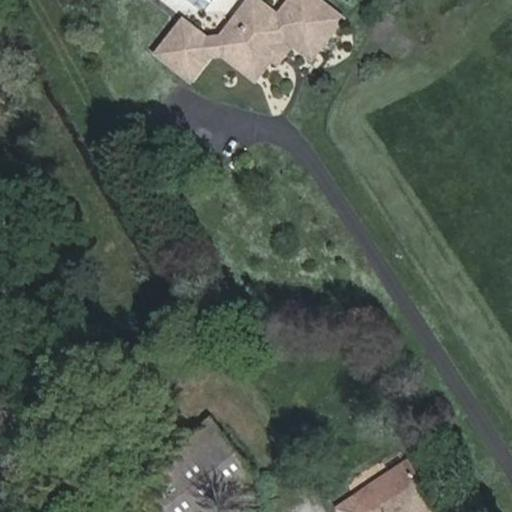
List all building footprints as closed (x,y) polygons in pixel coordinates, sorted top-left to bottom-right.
[(182,23),(158,55),(191,79),(207,55),(222,53),(254,78),(272,54),(280,44),(285,37),(310,57),(340,19),(316,0),(292,0),(278,18),(272,26),(260,17),(248,32),(234,21),(220,39),(206,40),(182,23)] [(278,18),(255,0),(250,0),(234,21),(248,32),(260,17),(272,26),(278,18)] [(281,61),(289,51),(280,44),(272,54),(281,61)] [(196,427),(180,440),(225,499),(241,486),(196,427)] [(207,511),(225,499),(180,440),(138,472),(167,511),(207,511)] [(443,511),(406,459),(352,498),(361,511),(443,511)]
